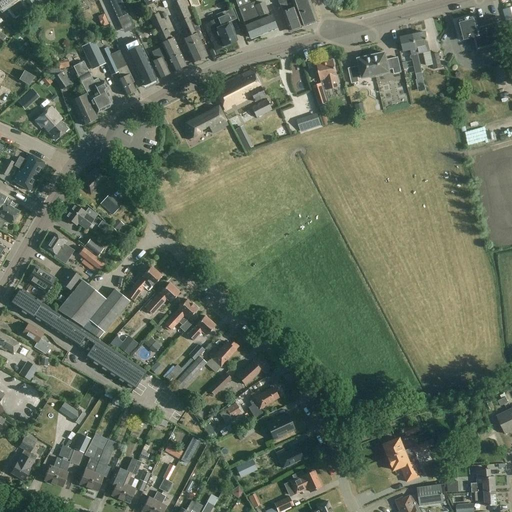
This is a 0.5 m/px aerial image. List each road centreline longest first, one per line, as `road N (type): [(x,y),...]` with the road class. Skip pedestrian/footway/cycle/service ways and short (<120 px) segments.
road 1 (residential): [(356,511),(313,389),(195,274),(96,140)]
road 2 (tertiary): [(96,140),(134,106),(218,67),(334,33)]
road 3 (tertiary): [(0,289),(72,163)]
road 4 (tertiary): [(334,33),(454,0)]
